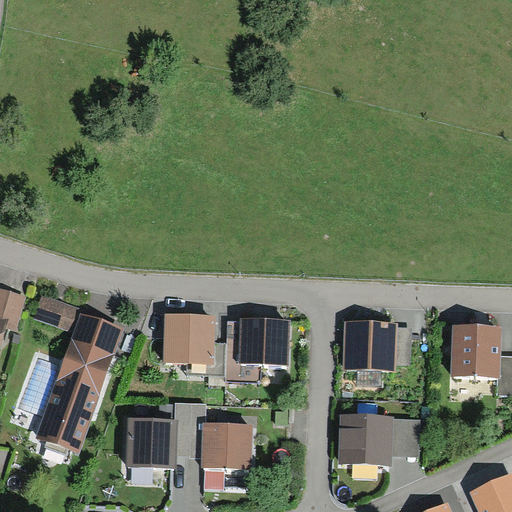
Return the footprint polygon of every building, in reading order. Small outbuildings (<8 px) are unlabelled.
[(0,355),(8,331),(17,334),(29,300),(0,291),(0,355)] [(83,311),(44,298),(35,323),(75,335),(38,442),(80,458),(123,331),(81,316),(83,311)] [(216,321),(165,318),(166,367),(215,367),(216,321)] [(399,328),(345,323),(343,372),(397,375),(399,328)] [(293,325),(242,324),(241,370),(292,372),(293,325)] [(503,330),(454,329),(452,380),(501,381),(503,330)] [(423,421),(341,419),(339,468),(393,470),(394,459),(423,460),(423,421)] [(180,422),(127,422),(126,471),(179,471),(180,422)] [(253,429),(202,428),(201,473),(253,474),(253,429)] [(511,511),(511,477),(472,497),(478,511),(511,511)]
